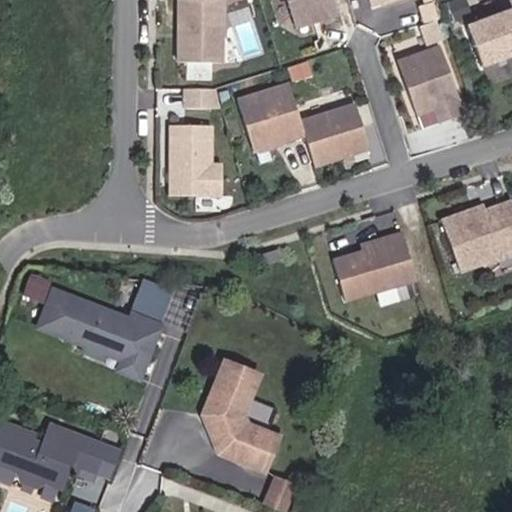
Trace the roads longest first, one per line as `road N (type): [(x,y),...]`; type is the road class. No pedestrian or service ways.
road 1 (residential): [(129,243),(253,225),(403,175)]
road 2 (residential): [(129,243),(124,0)]
road 3 (residential): [(0,263),(21,244),(93,235),(129,243)]
road 4 (residential): [(365,44),(403,175)]
